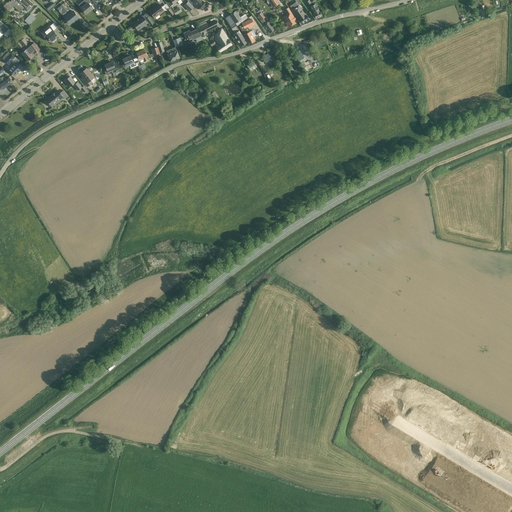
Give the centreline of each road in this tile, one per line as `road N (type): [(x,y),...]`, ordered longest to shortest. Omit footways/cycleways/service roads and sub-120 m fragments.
road 1 (primary): [(0,452),(295,225),(406,163),(511,119)]
road 2 (unclassified): [(0,175),(39,133),(172,66),(405,0)]
road 3 (residential): [(110,26),(132,43),(240,0)]
road 4 (tertiary): [(7,109),(110,26)]
road 5 (track): [(119,441),(58,432),(0,469)]
